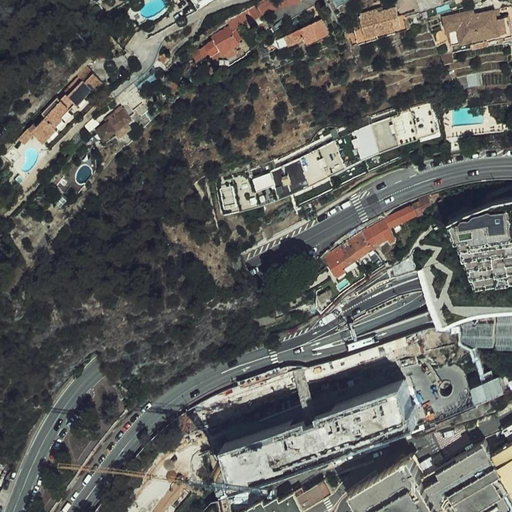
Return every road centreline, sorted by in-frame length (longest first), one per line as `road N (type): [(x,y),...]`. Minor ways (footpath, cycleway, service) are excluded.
road 1 (primary): [(10,511),(31,454),(65,397),(100,364),(359,209),(424,180),(511,165)]
road 2 (primary): [(0,195),(132,154),(225,143),(320,150),(460,204),(511,237)]
road 3 (primary): [(280,353),(411,308),(443,271),(452,156),(424,0)]
road 4 (residential): [(136,511),(178,454),(401,370)]
road 5 (primary): [(75,511),(160,412),(222,373),(280,353)]
road 6 (secondary): [(511,295),(402,285),(280,353)]
road 7 (secondary): [(280,353),(320,353),(511,295)]
road 8 (residential): [(511,415),(393,455),(315,511)]
